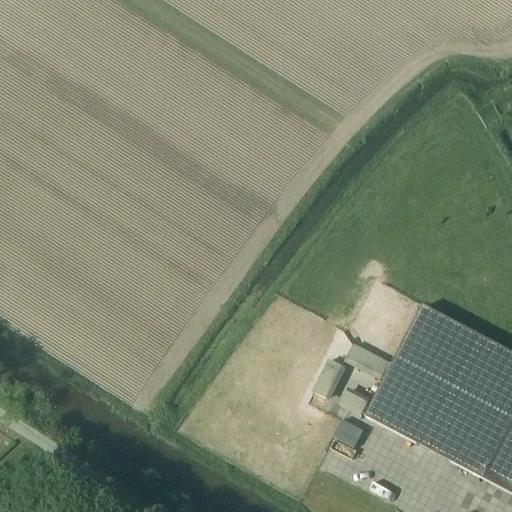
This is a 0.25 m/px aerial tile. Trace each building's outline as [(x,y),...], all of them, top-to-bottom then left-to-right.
[(365,419),(511,496),(511,354),(424,308),(365,419)] [(345,364),(380,382),(389,367),(353,348),(345,364)] [(327,361),(312,394),(331,402),(346,370),(327,361)] [(362,418),(370,402),(348,391),(340,407),(362,418)] [(343,420),(335,439),(357,448),(364,429),(343,420)]
